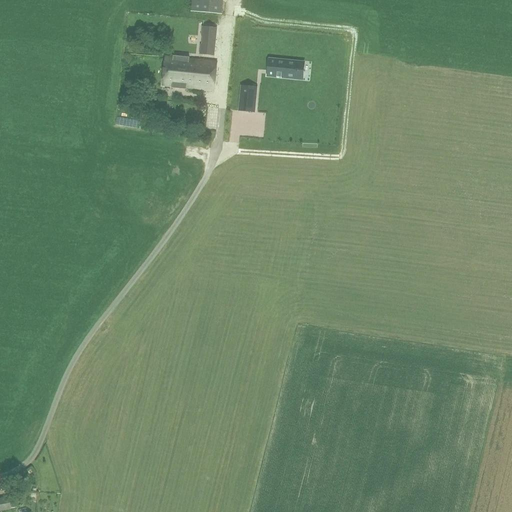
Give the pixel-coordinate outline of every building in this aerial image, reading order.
[(215,9),(215,0),(187,0),(187,7),(215,9)] [(216,27),(201,26),(201,32),(207,33),(205,47),(199,46),(199,54),(214,55),(216,27)] [(165,57),(162,85),(171,86),(171,88),(187,89),(187,87),(214,89),(216,61),(189,59),(189,57),(174,56),(174,58),(165,57)] [(268,60),(267,75),(295,77),(297,62),(268,60)] [(255,100),(256,87),(242,86),(240,98),(255,100)] [(285,110),(285,92),(277,92),(277,110),(285,110)] [(128,144),(131,133),(117,129),(114,140),(128,144)] [(289,160),(289,173),(304,173),(304,160),(289,160)] [(16,498),(20,498),(19,492),(11,492),(12,506),(16,506),(16,498)] [(0,510),(10,509),(8,497),(0,498),(0,510)]
